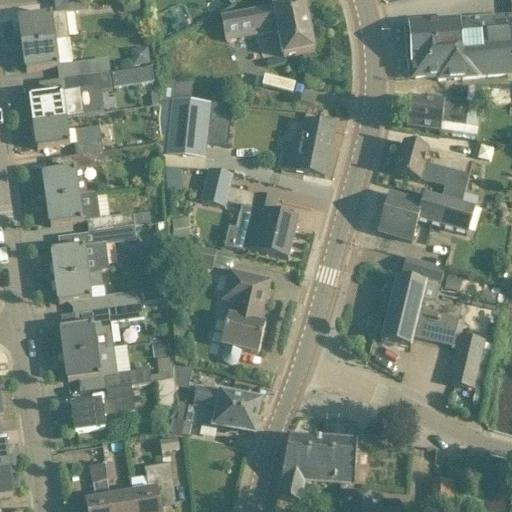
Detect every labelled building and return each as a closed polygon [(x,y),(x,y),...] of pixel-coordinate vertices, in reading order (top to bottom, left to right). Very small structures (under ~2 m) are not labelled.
[(20,22),(23,47),(69,41),(70,41),(67,16),(88,13),(86,0),(79,0),(54,3),(56,16),(19,21),(19,22),(20,22)] [(124,16),(140,13),(138,0),(123,0),(122,0),(124,16)] [(277,35),(282,60),(315,53),(305,2),(289,6),(287,0),(261,0),(263,2),(268,0),(270,0),(274,9),(219,20),(226,46),(277,35)] [(413,81),(433,80),(436,79),(437,86),(511,78),(511,0),(509,0),(511,18),(492,20),(492,19),(448,23),(409,26),(410,31),(407,33),(407,39),(410,40),(411,55),(409,57),(409,63),(412,64),(412,67),(410,69),(410,76),(413,77),(413,81)] [(69,41),(23,47),(27,73),(26,73),(26,74),(63,69),(65,80),(111,74),(109,61),(72,66),(69,41)] [(133,66),(151,66),(150,49),(132,50),(133,66)] [(151,71),(111,76),(111,74),(65,80),(66,93),(30,98),(30,100),(34,124),(67,120),(105,115),(101,93),(153,86),(151,71)] [(160,81),(161,101),(190,104),(193,86),(160,81)] [(469,105),(447,102),(428,100),(427,104),(410,102),(407,129),(441,134),(442,126),(466,130),(469,105)] [(190,104),(161,101),(161,102),(159,120),(163,157),(205,161),(206,161),(207,147),(212,106),(190,104)] [(233,109),(212,106),(207,147),(228,149),(233,109)] [(37,150),(37,152),(76,146),(78,158),(103,155),(102,147),(99,130),(68,133),(67,120),(34,124),(38,150),(37,150)] [(278,171),(305,176),(325,180),(335,129),(302,123),(297,150),(282,146),(278,171)] [(426,167),(430,151),(404,144),(395,177),(445,190),(441,203),(460,209),(468,178),(426,167)] [(83,172),(105,169),(103,155),(78,158),(51,162),(52,163),(54,163),(55,174),(43,176),(43,177),(44,177),(47,203),(87,197),(85,182),(84,182),(83,172)] [(279,202),(230,191),(234,178),(209,172),(201,205),(226,211),(227,205),(252,211),(244,251),(288,262),(298,221),(278,217),(276,216),(279,202)] [(87,224),(89,236),(135,230),(151,228),(150,216),(133,218),(133,217),(109,220),(100,221),(97,196),(87,197),(47,203),(51,228),(50,228),(50,229),(87,224)] [(389,196),(378,235),(412,245),(418,224),(444,231),(469,238),(476,214),(460,209),(441,203),(424,198),(422,206),(389,196)] [(174,240),(190,240),(189,228),(173,228),(174,240)] [(137,244),(135,230),(89,236),(58,240),(59,241),(60,241),(62,252),(51,253),(52,255),(56,280),(102,274),(110,274),(106,248),(137,244)] [(166,246),(158,247),(147,248),(149,266),(168,264),(166,246)] [(217,255),(186,248),(182,264),(213,272),(217,255)] [(448,387),(455,388),(473,393),(485,343),(456,336),(462,309),(422,300),(426,286),(439,289),(444,270),(405,261),(400,280),(397,279),(381,344),(410,351),(413,340),(453,349),(457,350),(448,387)] [(496,280),(502,282),(505,271),(498,269),(496,280)] [(271,283),(251,278),(228,273),(221,303),(233,306),(231,317),(229,317),(221,349),(225,350),(223,352),(222,358),(222,361),(224,364),(226,366),(229,367),(232,367),(235,366),(238,364),(239,361),(241,352),(258,356),(265,327),(260,325),(262,320),(259,319),(261,312),(264,312),(271,283)] [(103,289),(102,274),(56,280),(59,305),(59,307),(92,302),(90,290),(103,289)] [(96,301),(98,314),(143,308),(141,295),(106,299),(96,300),(96,301)] [(61,334),(65,359),(114,352),(111,327),(145,322),(143,308),(98,314),(99,326),(60,331),(61,334)] [(169,346),(152,347),(154,361),(170,359),(169,346)] [(119,374),(131,373),(128,349),(116,350),(119,374)] [(104,380),(106,393),(131,389),(155,386),(174,384),(173,369),(172,361),(158,362),(159,378),(151,379),(150,373),(118,378),(114,352),(65,359),(68,383),(67,383),(68,385),(104,380)] [(192,373),(173,369),(174,384),(175,389),(188,392),(192,373)] [(175,389),(174,384),(155,386),(157,397),(176,395),(175,393),(175,389)] [(131,389),(106,393),(108,403),(71,408),(75,435),(105,431),(104,419),(135,414),(131,389)] [(262,404),(197,390),(193,407),(258,422),(262,404)] [(254,438),(255,438),(258,422),(193,407),(189,407),(179,404),(179,405),(180,405),(177,422),(172,421),(169,434),(189,438),(191,425),(254,438)] [(160,445),(161,455),(179,453),(177,442),(160,445)] [(354,488),(355,466),(357,446),(289,442),(281,480),(277,499),(300,504),(306,486),(340,488),(339,497),(345,497),(345,496),(353,496),(353,488),(354,488)] [(0,473),(8,472),(5,447),(5,445),(0,445),(0,473)] [(104,467),(107,485),(117,482),(114,465),(104,467)] [(133,495),(135,511),(160,511),(158,493),(174,490),(171,466),(151,468),(144,469),(148,493),(133,495)] [(111,511),(109,499),(107,485),(104,467),(90,469),(96,502),(85,503),(86,511),(111,511)] [(0,500),(13,499),(13,497),(12,497),(8,472),(0,473),(0,500)] [(109,499),(111,511),(135,511),(133,495),(109,499)] [(345,497),(344,511),(379,511),(380,497),(353,496),(345,496),(345,497)]
